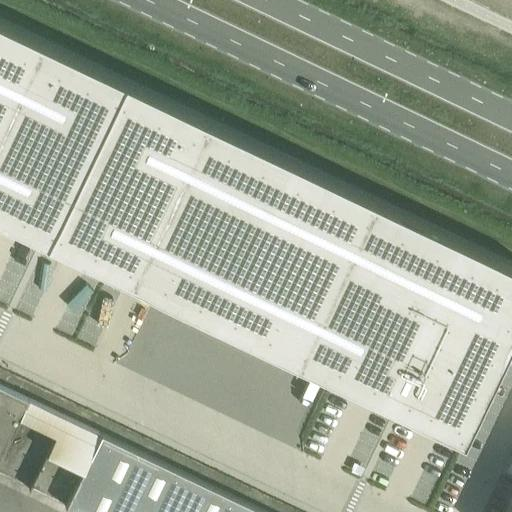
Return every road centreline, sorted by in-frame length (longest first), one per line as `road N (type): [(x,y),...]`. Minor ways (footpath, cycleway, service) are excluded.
road 1 (secondary): [(153,0),(511,171)]
road 2 (secondary): [(511,114),(273,0)]
